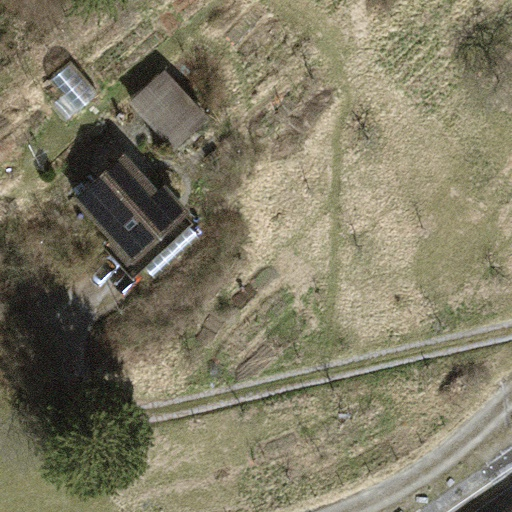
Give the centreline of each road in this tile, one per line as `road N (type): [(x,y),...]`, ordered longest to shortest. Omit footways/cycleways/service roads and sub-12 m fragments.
road 1 (track): [(511,329),(117,421),(81,405),(63,377),(63,336),(111,287)]
road 2 (track): [(369,511),(488,438),(511,409)]
